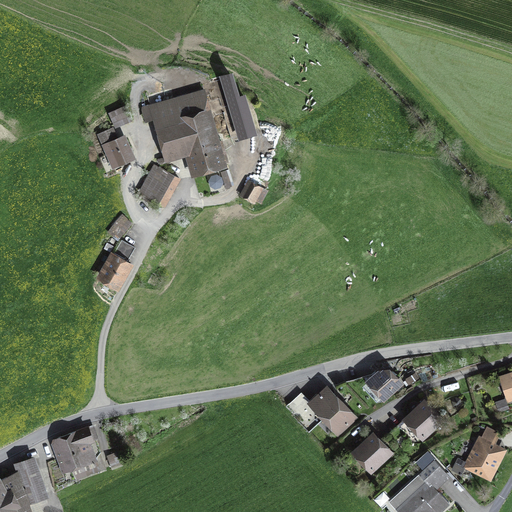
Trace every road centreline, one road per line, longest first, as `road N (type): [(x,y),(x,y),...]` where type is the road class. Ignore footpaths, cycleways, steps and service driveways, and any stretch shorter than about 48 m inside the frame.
road 1 (unclassified): [(511,340),(360,357),(238,391),(99,413),(0,455)]
road 2 (track): [(511,53),(330,0)]
road 3 (unclassified): [(374,423),(425,392),(511,360)]
